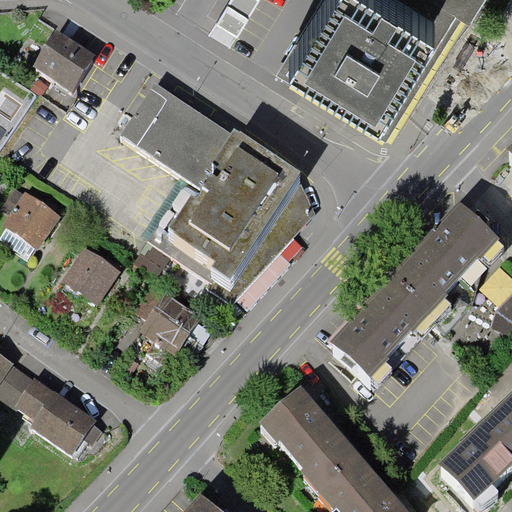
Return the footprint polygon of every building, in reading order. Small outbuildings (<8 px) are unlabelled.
[(462,16),(471,0),(330,0),(287,70),(384,130),(456,12),(462,16)] [(70,94),(93,58),(72,45),(56,34),(33,70),(70,94)] [(147,245),(223,296),(296,188),(244,153),(246,150),(155,90),(120,141),(187,186),(147,245)] [(41,247),(61,213),(16,188),(4,210),(11,214),(4,226),(41,247)] [(496,238),(457,204),(395,275),(435,309),(496,238)] [(96,308),(117,275),(83,254),(62,288),(96,308)] [(435,309),(395,275),(334,346),(374,380),(435,309)] [(213,334),(200,325),(203,320),(186,308),(167,296),(165,298),(151,289),(134,314),(147,322),(139,334),(153,344),(145,356),(168,372),(178,358),(191,366),(213,334)] [(511,296),(498,312),(511,327),(511,326),(511,296)] [(0,389),(15,369),(0,358),(0,389)] [(94,427),(96,424),(15,369),(0,389),(0,400),(33,424),(31,427),(73,457),(84,440),(93,447),(103,434),(94,427)] [(402,511),(390,497),(333,430),(305,396),(262,432),(279,451),(281,449),(304,477),(302,480),(329,511),(402,511)] [(511,477),(511,398),(439,469),(478,510),(511,477)] [(213,511),(200,501),(190,511),(213,511)]
